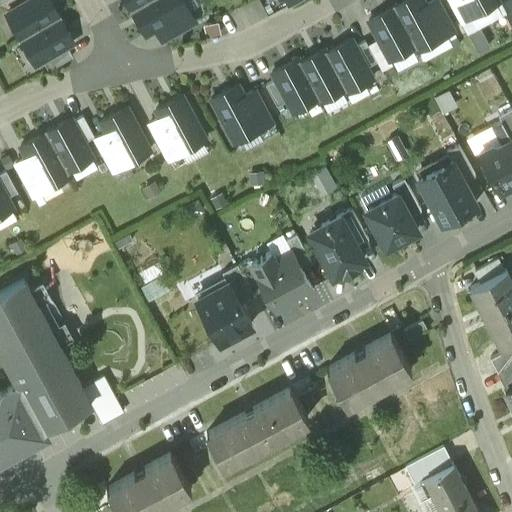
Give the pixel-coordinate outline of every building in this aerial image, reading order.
[(50,0),(26,0),(6,12),(21,37),(59,15),(50,0)] [(126,0),(131,8),(145,0),(126,0)] [(145,0),(131,8),(146,33),(156,27),(188,9),(183,0),(145,0)] [(420,0),(407,0),(391,8),(412,47),(414,51),(450,32),(433,1),(424,6),(420,0)] [(472,13),(464,0),(450,0),(461,19),(472,13)] [(464,0),(472,13),(496,0),(464,0)] [(367,22),(387,60),(412,47),(391,8),(367,22)] [(188,9),(156,27),(162,38),(171,33),(194,19),(188,9)] [(59,15),(21,37),(35,62),(42,58),(66,44),(73,40),(59,15)] [(217,22),(205,24),(207,34),(219,32),(217,22)] [(346,43),(323,56),(342,90),(365,77),(346,43)] [(66,44),(42,58),(48,68),(59,62),(72,54),(66,44)] [(321,51),(295,65),(314,101),(340,87),(323,56),(321,51)] [(293,60),(267,73),(286,111),(312,98),(295,65),(293,60)] [(236,82),(204,99),(228,147),(272,125),(253,89),(242,94),(236,82)] [(154,118),(142,124),(164,164),(206,142),(179,94),(149,110),(154,118)] [(90,137),(109,174),(150,153),(125,104),(93,120),(99,132),(90,137)] [(511,109),(511,108),(498,115),(501,121),(511,140),(511,109)] [(93,156),(69,114),(41,130),(64,172),(93,156)] [(511,140),(501,121),(492,126),(501,142),(497,144),(492,143),(478,151),(499,190),(511,182),(511,140)] [(65,175),(41,130),(14,145),(20,156),(10,162),(28,195),(65,175)] [(447,157),(409,177),(434,226),(473,206),(447,157)] [(330,164),(316,170),(326,190),(339,184),(330,164)] [(17,189),(5,168),(0,170),(0,182),(7,195),(17,189)] [(420,209),(404,178),(392,184),(397,193),(397,192),(409,215),(420,209)] [(0,182),(0,211),(12,205),(7,195),(0,182)] [(397,193),(366,210),(386,246),(417,229),(409,215),(397,192),(397,193)] [(337,213),(301,233),(327,281),(364,260),(337,213)] [(20,236),(10,241),(16,251),(26,246),(20,236)] [(316,292),(294,249),(253,270),(276,314),(316,292)] [(511,284),(504,270),(469,288),(484,317),(511,303),(511,295),(508,287),(511,284)] [(229,276),(193,294),(217,343),(253,325),(229,276)] [(85,392),(23,278),(0,290),(0,348),(19,382),(43,427),(90,402),(85,392)] [(511,303),(484,317),(500,347),(511,340),(511,303)] [(390,333),(327,368),(345,402),(409,368),(390,333)] [(511,345),(489,358),(496,371),(511,362),(511,345)] [(0,459),(47,434),(43,427),(19,382),(0,392),(0,459)] [(290,387),(207,433),(222,462),(306,416),(290,387)] [(171,452),(107,487),(120,511),(142,511),(189,487),(171,452)] [(469,496),(452,463),(424,477),(441,510),(469,496)] [(476,511),(469,496),(441,510),(441,511),(476,511)]
